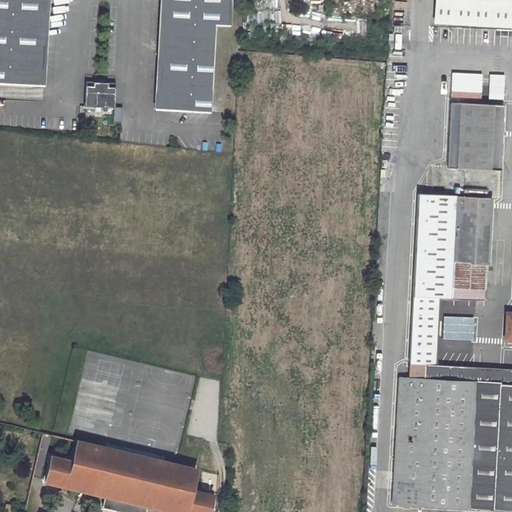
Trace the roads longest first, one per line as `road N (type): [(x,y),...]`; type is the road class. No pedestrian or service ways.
road 1 (unknown): [(134,0),(140,111),(160,127),(212,132)]
road 2 (unknown): [(74,0),(72,90),(62,108),(3,113)]
road 3 (unclassified): [(210,385),(219,511)]
